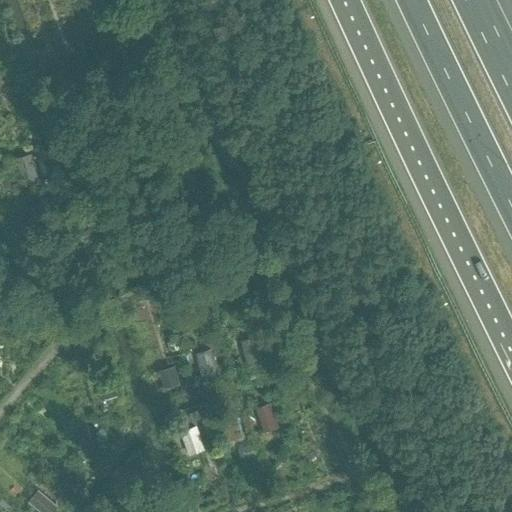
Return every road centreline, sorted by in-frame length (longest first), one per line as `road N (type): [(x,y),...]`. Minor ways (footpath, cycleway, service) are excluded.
road 1 (motorway): [(349,0),(511,349)]
road 2 (motorway): [(406,0),(511,213)]
